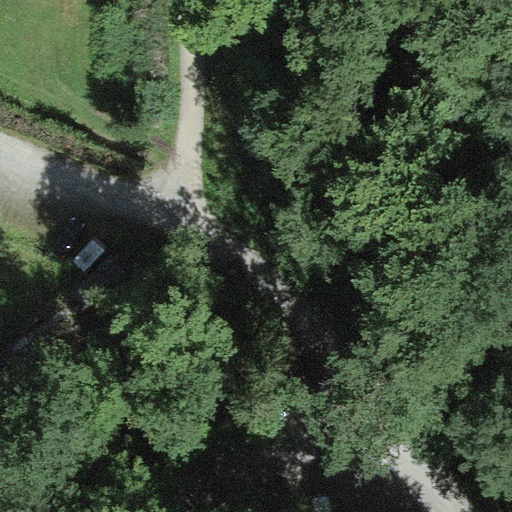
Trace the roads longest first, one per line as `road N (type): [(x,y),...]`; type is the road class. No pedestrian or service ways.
road 1 (track): [(184,174),(230,243),(434,464),(466,511)]
road 2 (track): [(350,374),(289,414),(196,450),(168,511)]
road 3 (track): [(230,243),(196,450)]
road 4 (track): [(184,174),(146,197),(118,196),(0,152)]
road 5 (track): [(184,0),(184,174)]
